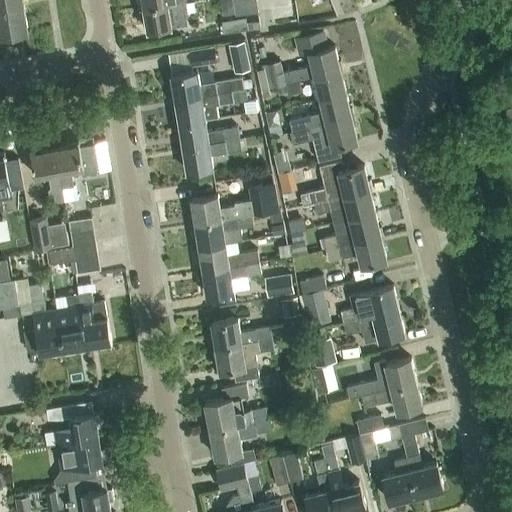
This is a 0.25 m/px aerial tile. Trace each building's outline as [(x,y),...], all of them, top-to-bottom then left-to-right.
[(222,0),(224,13),(235,11),(234,3),(233,0),(222,0)] [(235,11),(236,15),(258,11),(255,0),(252,0),(234,3),(235,11)] [(167,2),(139,7),(141,18),(145,18),(147,31),(188,24),(186,13),(169,15),(167,2)] [(23,4),(0,7),(0,35),(28,31),(23,4)] [(222,20),(224,32),(248,29),(246,17),(222,20)] [(265,68),(270,87),(286,82),(285,83),(299,79),(312,76),(339,69),(333,45),(325,47),(321,30),(294,37),(299,54),(306,52),(309,64),(296,67),(294,61),(282,64),(281,58),(260,63),(262,68),(265,68)] [(217,61),(214,45),(189,49),(192,65),(217,61)] [(318,99),(345,92),(339,69),(312,76),(318,99)] [(232,90),(245,88),(243,75),(216,79),(199,82),(197,71),(171,75),(175,99),(232,90)] [(299,79),(285,83),(287,93),(302,90),(299,79)] [(218,104),(234,101),(232,90),(175,99),(179,123),(205,119),(220,116),(218,104)] [(293,117),(296,129),(351,115),(345,92),(318,99),(321,110),(306,114),(293,117)] [(511,103),(503,106),(511,144),(511,103)] [(299,140),(313,137),(318,160),(342,154),(339,144),(357,139),(351,115),(296,129),(282,132),(284,138),(297,134),(299,140)] [(225,140),(240,137),(238,125),(224,127),(207,129),(205,119),(179,123),(183,147),(209,143),(209,142),(225,139),(225,140)] [(54,146),(64,198),(77,196),(75,183),(74,183),(71,168),(83,166),(85,173),(101,170),(96,141),(80,144),(79,138),(67,140),(68,144),(54,146)] [(209,143),(183,147),(187,171),(213,166),(209,143)] [(64,198),(54,146),(43,148),(42,144),(30,146),(35,175),(49,173),(51,188),(49,188),(51,201),(64,198)] [(0,209),(4,209),(1,197),(11,195),(10,189),(24,187),(18,157),(6,159),(4,151),(0,152),(0,209)] [(363,165),(346,169),(343,157),(319,163),(325,186),(311,189),(313,200),(328,196),(368,186),(363,165)] [(278,171),(282,192),(297,189),(293,168),(278,171)] [(195,223),(252,214),(280,209),(275,180),(249,184),(251,200),(235,202),(235,205),(220,208),(218,194),(191,199),(195,223)] [(349,218),(374,212),(368,186),(328,196),(313,200),(315,208),(317,213),(331,209),(334,222),(349,218)] [(322,236),(325,248),(380,235),(374,212),(349,218),(334,222),(337,233),(322,236)] [(46,213),(28,216),(34,246),(51,243),(48,224),(46,213)] [(198,244),(225,239),(241,237),(240,228),(254,225),(252,214),(195,223),(198,244)] [(71,232),(93,228),(91,216),(69,220),(71,232)] [(288,219),(291,230),(302,228),(300,216),(288,219)] [(63,221),(48,224),(51,243),(67,240),(63,221)] [(73,245),(96,241),(93,228),(71,232),(73,245)] [(380,235),(325,248),(328,260),(357,253),(360,265),(386,259),(380,235)] [(203,270),(260,261),(258,248),(227,253),(225,239),(198,244),(203,270)] [(73,245),(76,259),(98,255),(96,241),(73,245)] [(51,263),(76,259),(73,245),(48,249),(51,263)] [(50,260),(48,249),(30,252),(32,264),(50,260)] [(98,255),(76,259),(78,272),(100,268),(98,255)] [(0,277),(12,275),(8,256),(0,257),(0,277)] [(260,261),(203,270),(207,294),(233,290),(231,277),(262,272),(260,261)] [(291,271),(264,275),(268,295),(294,291),(291,271)] [(300,280),(303,293),(327,287),(324,274),(300,280)] [(0,305),(18,302),(14,279),(0,281),(0,305)] [(65,352),(55,305),(46,307),(42,282),(28,283),(39,352),(52,350),(52,354),(65,352)] [(398,308),(392,284),(351,294),(354,306),(340,309),(343,322),(398,308)] [(310,327),(331,322),(322,289),(302,294),(310,327)] [(79,292),(88,344),(99,342),(100,346),(112,344),(104,299),(93,301),(91,290),(79,292)] [(76,346),(88,344),(79,292),(66,294),(67,303),(55,305),(65,352),(77,350),(76,346)] [(301,311),(298,294),(282,297),(285,313),(301,311)] [(404,331),(398,308),(343,322),(346,333),(375,326),(378,338),(404,331)] [(216,346),(272,337),(270,324),(255,327),(256,327),(239,330),(237,318),(212,323),(216,346)] [(337,359),(331,335),(311,341),(317,364),(337,359)] [(272,337),(216,346),(220,371),(233,369),(235,380),(260,376),(256,351),(274,348),(272,337)] [(361,394),(416,380),(410,358),(387,363),(386,357),(374,360),(378,377),(347,385),(350,395),(361,392),(361,394)] [(325,364),(311,368),(318,392),(331,389),(325,364)] [(416,380),(361,394),(364,405),(393,398),(396,411),(422,404),(416,380)] [(210,429),(268,418),(266,405),(251,408),(244,410),(242,396),(249,395),(247,382),(222,387),(224,399),(205,402),(210,429)] [(56,443),(98,437),(96,423),(101,422),(100,412),(94,413),(85,414),(83,402),(46,408),(48,419),(60,419),(71,418),(72,426),(54,429),(54,430),(45,431),(47,445),(56,443)] [(360,433),(373,430),(372,429),(384,426),(381,413),(356,419),(360,433)] [(406,454),(416,494),(442,488),(436,461),(423,464),(415,432),(429,428),(426,416),(398,422),(401,435),(406,454)] [(231,464),(242,461),(256,458),(253,447),(241,449),(239,437),(257,433),(257,431),(270,429),(268,418),(210,429),(214,456),(229,454),(231,464)] [(391,438),(401,435),(398,422),(388,425),(391,438)] [(359,433),(366,458),(379,454),(373,430),(360,433),(359,433)] [(352,461),(366,458),(359,433),(346,436),(352,461)] [(54,478),(54,482),(68,480),(96,475),(94,462),(102,461),(102,459),(107,458),(105,447),(100,447),(98,437),(56,443),(60,468),(54,478)] [(324,456),(337,511),(341,511),(365,506),(358,480),(343,483),(333,441),(322,443),(325,456),(324,456)] [(281,452),(288,480),(304,476),(297,448),(281,452)] [(277,483),(288,480),(281,452),(270,455),(277,483)] [(389,501),(416,494),(406,454),(394,457),(398,470),(382,474),(389,501)] [(309,511),(337,511),(324,456),(314,458),(317,472),(316,472),(320,489),(305,493),(309,511)] [(246,475),(242,461),(231,464),(217,468),(222,488),(237,484),(243,508),(228,511),(256,511),(255,505),(251,490),(246,475)] [(246,475),(251,490),(262,487),(258,472),(246,475)] [(71,501),(68,502),(68,505),(70,505),(70,511),(110,511),(109,501),(114,500),(112,487),(107,488),(106,486),(98,487),(96,475),(68,480),(71,501)] [(55,489),(45,491),(45,494),(47,505),(57,503),(55,489)] [(255,505),(256,511),(282,511),(280,499),(255,505)]
